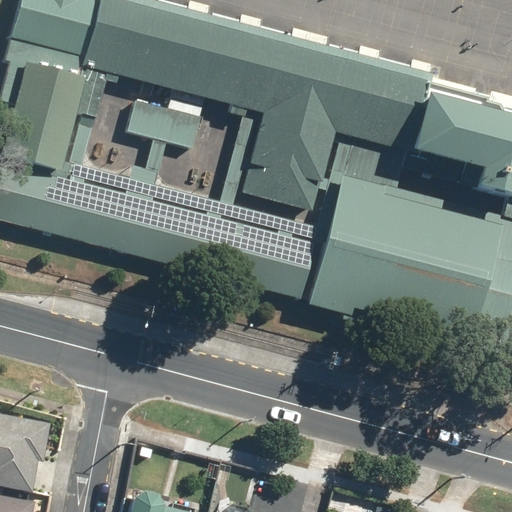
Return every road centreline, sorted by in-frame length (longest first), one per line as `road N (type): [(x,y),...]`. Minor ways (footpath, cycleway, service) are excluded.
road 1 (secondary): [(113,355),(511,461)]
road 2 (residential): [(113,355),(84,511)]
